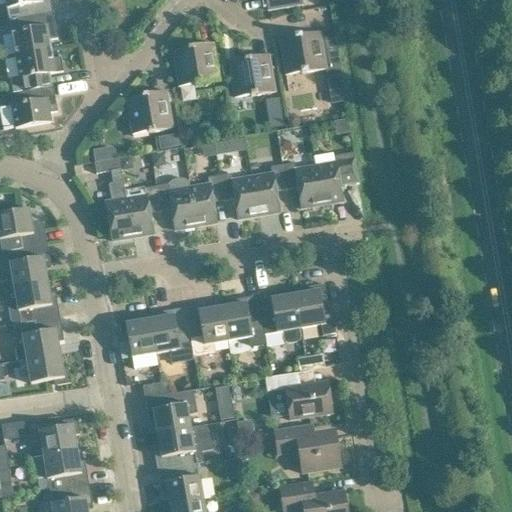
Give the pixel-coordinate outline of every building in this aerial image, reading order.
[(5,0),(9,22),(53,15),(50,0),(5,0)] [(265,0),(268,13),(301,7),(300,0),(265,0)] [(15,58),(51,51),(49,42),(57,41),(53,15),(9,22),(18,21),(20,32),(11,34),(15,58)] [(335,32),(320,34),(294,39),(295,41),(279,43),(285,77),(301,74),(301,76),(341,69),(335,32)] [(219,83),(217,65),(213,46),(188,50),(188,52),(173,55),(178,88),(194,86),(194,87),(219,83)] [(13,95),(53,88),(53,87),(51,88),(49,76),(63,74),(60,59),(52,61),(51,51),(15,58),(19,81),(11,83),(13,95)] [(276,94),(273,77),(269,57),(244,61),(244,63),(229,66),(234,99),(250,97),(250,99),(276,94)] [(343,86),(329,89),(332,106),(344,104),(346,103),(343,86)] [(53,88),(13,95),(13,96),(9,97),(11,110),(0,111),(0,114),(3,132),(15,130),(15,131),(51,125),(49,115),(57,114),(53,88)] [(173,131),(170,113),(167,93),(142,98),(142,100),(126,102),(132,136),(148,133),(148,135),(173,131)] [(281,117),(268,119),(270,130),(283,128),(281,117)] [(229,146),(218,148),(220,160),(232,158),(229,146)] [(359,186),(354,155),(345,156),(333,158),(333,156),(313,159),(315,168),(322,208),(342,204),(340,189),(359,186)] [(132,240),(126,201),(125,201),(119,161),(94,165),(96,176),(111,173),(113,185),(110,186),(112,203),(105,204),(112,243),(132,240)] [(322,208),(315,168),(295,172),(294,165),(282,167),(287,192),(297,190),(301,211),(322,208)] [(276,194),(287,192),(282,167),(270,169),(271,176),(252,179),(259,218),(279,215),(276,194)] [(259,218),(252,179),(232,183),(231,176),(219,178),(223,203),(234,201),(238,222),(259,218)] [(213,205),(223,203),(219,178),(207,180),(208,187),(189,190),(188,184),(188,183),(195,229),(216,226),(213,205)] [(195,229),(188,183),(187,183),(184,182),(182,181),(179,181),(176,181),(173,182),(171,183),(169,184),(168,187),(156,189),(160,214),(171,212),(175,233),(195,229)] [(149,216),(160,214),(156,189),(144,191),(145,197),(126,201),(132,240),(153,236),(149,216)] [(7,254),(47,246),(43,225),(31,227),(28,211),(14,214),(13,210),(10,207),(6,206),(2,207),(0,208),(0,247),(1,255),(7,254)] [(13,289),(47,283),(44,269),(50,268),(47,246),(7,254),(13,289)] [(33,324),(59,319),(55,297),(50,298),(47,283),(13,289),(14,290),(6,291),(8,303),(12,306),(9,310),(12,327),(20,326),(33,324)] [(295,298),(300,331),(320,328),(322,338),(335,336),(331,313),(322,314),(320,301),(326,300),(324,286),(308,289),(309,295),(295,298)] [(300,331),(295,298),(280,300),(279,294),(257,298),(264,337),(282,334),(283,341),(286,344),(289,345),(297,344),(299,342),(300,338),(299,331),(300,331)] [(265,343),(264,337),(257,298),(236,302),(237,307),(222,310),(228,343),(248,340),(249,346),(253,349),(262,348),(265,343)] [(228,343),(222,310),(208,312),(207,306),(185,310),(189,335),(193,358),(214,354),(213,346),(228,343)] [(177,337),(189,335),(185,310),(163,314),(164,320),(149,322),(155,356),(179,352),(177,337)] [(18,363),(60,356),(57,342),(63,341),(59,319),(33,324),(20,326),(22,338),(16,339),(18,349),(16,351),(18,363)] [(155,356),(149,322),(135,325),(134,319),(118,322),(121,335),(127,334),(131,360),(155,356)] [(60,356),(18,363),(18,364),(26,362),(31,386),(56,382),(57,388),(71,385),(68,370),(62,370),(60,356)] [(324,369),(322,357),(297,361),(299,374),(324,369)] [(276,378),(264,380),(267,395),(268,395),(272,419),(289,416),(290,422),(312,419),(331,416),(327,385),(298,389),(296,375),(276,378)] [(151,387),(142,388),(145,401),(170,396),(167,384),(162,385),(160,385),(151,387)] [(157,436),(190,430),(188,417),(197,415),(193,392),(170,396),(145,401),(148,423),(154,422),(157,436)] [(232,409),(219,411),(221,422),(233,420),(232,409)] [(43,457),(76,452),(74,437),(80,436),(77,421),(63,423),(64,429),(39,433),(43,457)] [(249,422),(236,424),(239,440),(252,438),(249,422)] [(153,451),(157,473),(196,466),(203,465),(201,454),(211,452),(207,432),(206,427),(190,430),(157,436),(159,450),(153,451)] [(311,428),(291,431),(274,434),(278,457),(299,453),(302,476),(340,470),(335,439),(313,442),(311,428)] [(0,448),(0,474),(9,473),(5,448),(0,448)] [(49,494),(89,487),(85,465),(79,466),(76,452),(43,457),(43,458),(34,459),(37,481),(47,480),(49,494)] [(169,508),(203,502),(196,466),(157,473),(161,495),(167,494),(169,508)] [(21,471),(5,475),(8,487),(24,483),(21,471)] [(346,511),(343,495),(313,499),(311,485),(292,488),(280,490),(282,511),(346,511)] [(52,511),(86,511),(87,510),(92,509),(89,487),(49,494),(52,511)] [(204,511),(203,502),(169,508),(170,511),(204,511)]
